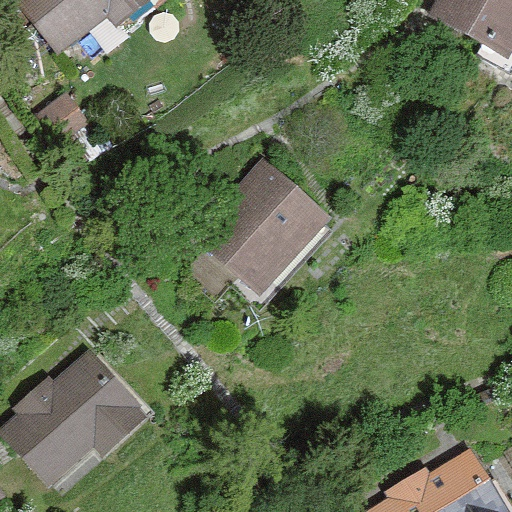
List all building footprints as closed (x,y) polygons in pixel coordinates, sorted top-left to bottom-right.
[(150,0),(8,0),(55,56),(106,15),(117,28),(150,0)] [(511,43),(511,0),(441,0),(433,15),(506,55),(511,43)] [(63,131),(43,105),(11,129),(32,155),(63,131)] [(328,212),(266,159),(193,243),(254,296),(328,212)] [(90,460),(146,413),(94,350),(0,426),(0,446),(37,491),(84,453),(90,460)] [(511,511),(511,510),(483,449),(364,505),(367,511),(511,511)]
